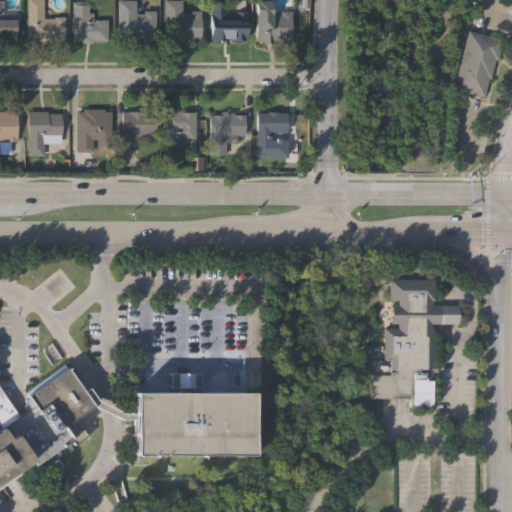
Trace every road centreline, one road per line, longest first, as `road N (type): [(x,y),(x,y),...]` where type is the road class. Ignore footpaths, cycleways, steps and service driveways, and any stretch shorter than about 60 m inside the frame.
road 1 (secondary): [(0,231),(353,233)]
road 2 (secondary): [(327,192),(0,192)]
road 3 (residential): [(325,75),(0,76)]
road 4 (tertiary): [(327,192),(325,0)]
road 5 (secondary): [(499,319),(498,511)]
